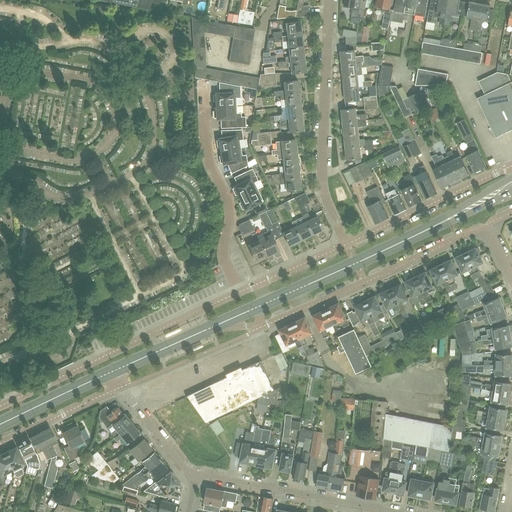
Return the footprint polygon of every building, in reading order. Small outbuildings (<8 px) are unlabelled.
[(138,0),(137,7),(153,10),(156,0),(138,0)] [(218,0),(217,9),(224,10),(225,0),(218,0)] [(298,0),(297,10),(297,17),(310,16),(309,6),(302,7),(302,0),(298,0)] [(359,9),(360,0),(345,0),(344,6),(351,8),(350,23),(358,23),(358,20),(359,9)] [(370,0),(372,0),(371,0),(360,0),(359,9),(358,20),(363,21),(365,10),(366,0),(370,0)] [(389,23),(389,21),(392,9),(393,0),(377,0),(376,6),(385,8),(382,27),(388,29),(389,23)] [(404,14),(406,0),(395,0),(394,9),(392,9),(389,21),(402,24),(403,21),(407,21),(408,15),(404,14)] [(416,0),(406,0),(404,14),(408,15),(409,11),(410,8),(415,9),(416,0)] [(416,0),(415,9),(414,15),(425,17),(427,0),(416,0)] [(444,25),(448,0),(437,0),(436,11),(428,9),(426,22),(434,23),(435,17),(440,18),(439,24),(444,25)] [(457,14),(459,0),(448,0),(444,25),(449,26),(450,20),(458,21),(459,15),(457,14)] [(475,31),(480,4),(476,3),(476,1),(472,1),(471,2),(470,2),(467,18),(472,18),(470,30),(475,31)] [(487,21),(490,6),(489,5),(488,4),(484,3),(483,4),(480,4),(475,31),(474,36),(479,37),(482,20),(487,21)] [(278,6),(276,20),(283,19),(285,7),(278,6)] [(238,17),(237,24),(252,27),(254,13),(240,11),(238,17)] [(237,24),(238,17),(228,15),(226,22),(237,24)] [(212,22),(192,19),(204,33),(210,34),(212,22)] [(204,33),(192,19),(193,39),(205,39),(204,33)] [(287,36),(301,35),(300,22),(286,23),(287,36)] [(229,25),(227,37),(233,38),(245,28),(229,25)] [(346,44),(357,44),(367,43),(370,28),(364,27),(362,37),(357,36),(345,37),(346,44)] [(233,38),(232,44),(242,45),(243,40),(244,34),(245,28),(233,38)] [(288,49),(303,47),(301,35),(287,36),(282,37),(273,38),(268,38),(268,44),(288,42),(288,49)] [(384,51),(385,42),(371,43),(371,51),(384,51)] [(471,51),(476,52),(480,53),(481,46),(478,46),(479,43),(473,42),(472,45),(471,51)] [(285,62),(304,59),(303,47),(288,49),(289,57),(284,57),(285,62)] [(369,57),(356,58),(355,50),(341,52),(342,64),(374,61),(369,57)] [(263,54),(262,64),(276,63),(275,57),(269,57),(269,53),(263,54)] [(278,68),(290,67),(291,73),(306,72),(304,59),(285,62),(277,62),(278,68)] [(343,76),(357,75),(362,74),(361,68),(370,67),(370,66),(375,66),(374,61),(342,64),(343,76)] [(206,62),(194,63),(195,77),(206,68),(206,62)] [(206,68),(195,77),(211,80),(212,69),(206,68)] [(418,69),(415,86),(421,86),(424,70),(418,69)] [(424,70),(421,86),(427,86),(430,71),(424,70)] [(430,71),(427,86),(433,86),(436,72),(430,71)] [(436,72),(433,86),(440,86),(442,73),(436,72)] [(485,95),(477,98),(496,138),(511,130),(511,83),(511,82),(507,74),(498,72),(478,81),(485,95)] [(260,74),(260,78),(259,81),(276,79),(275,73),(260,74)] [(442,73),(440,86),(446,86),(448,74),(442,73)] [(344,89),(359,87),(357,75),(343,76),(344,89)] [(390,86),(391,79),(379,76),(378,86),(390,86)] [(259,81),(258,89),(276,86),(276,79),(259,81)] [(273,96),(279,96),(299,93),(298,81),(284,82),(285,90),(273,92),(273,96)] [(216,107),(236,106),(236,98),(240,98),(240,88),(229,86),(229,93),(215,94),(215,95),(213,95),(213,102),(216,102),(216,107)] [(415,112),(426,107),(419,92),(403,100),(396,86),(390,86),(405,117),(411,115),(410,113),(415,111),(415,112)] [(359,87),(344,89),(346,102),(360,100),(359,87)] [(286,107),(301,106),(299,93),(279,96),(280,100),(286,99),(286,107)] [(236,106),(216,107),(216,111),(214,111),(214,118),(216,118),(216,120),(230,119),(231,128),(246,127),(245,117),(241,117),(241,113),(237,113),(236,106)] [(288,119),(302,118),(301,106),(286,107),(288,119)] [(437,109),(437,108),(434,109),(429,111),(432,118),(433,120),(441,116),(437,109)] [(365,114),(357,115),(356,109),(342,110),(343,123),(366,120),(365,114)] [(304,130),(302,118),(288,119),(281,120),(278,120),(279,127),(289,126),(289,132),(304,130)] [(457,123),(464,138),(472,135),(464,119),(457,123)] [(359,134),(358,128),(366,127),(366,120),(343,123),(344,128),(342,128),(342,129),(342,134),(343,134),(344,134),(344,135),(359,134)] [(220,152),(240,148),(239,141),(243,140),(241,130),(231,130),(232,137),(218,139),(218,140),(216,141),(217,148),(220,148),(220,152)] [(270,132),(257,133),(257,140),(251,140),(251,145),(252,147),(271,145),(270,132)] [(359,134),(344,135),(346,148),(360,146),(364,146),(373,145),(373,140),(359,140),(359,134)] [(481,157),(478,151),(480,151),(474,139),(466,143),(472,154),(467,156),(474,172),(481,168),(481,167),(485,166),(485,167),(485,166),(481,157)] [(295,140),(275,142),(276,150),(271,151),(271,155),(276,154),(297,152),(295,140)] [(411,144),(406,145),(403,147),(408,159),(412,157),(416,155),(411,144)] [(360,146),(346,148),(347,160),(361,158),(360,146)] [(399,146),(383,154),(386,161),(402,154),(399,146)] [(240,148),(220,152),(221,156),(219,156),(220,164),(222,163),(223,165),(236,162),(238,170),(248,166),(246,155),(242,156),(240,148)] [(460,157),(455,159),(452,151),(446,153),(448,156),(450,161),(459,179),(469,174),(460,157)] [(299,159),(297,159),(297,152),(276,154),(276,159),(283,158),(284,166),(298,164),(298,165),(299,165),(300,164),(300,159),(299,159)] [(446,173),(438,157),(437,155),(432,158),(437,168),(433,170),(442,187),(443,187),(443,188),(444,188),(448,186),(448,185),(448,184),(449,184),(444,174),(446,173)] [(459,179),(450,161),(448,156),(443,159),(442,155),(438,157),(446,173),(444,174),(449,184),(452,182),(453,183),(454,184),(458,182),(458,181),(458,180),(459,179)] [(366,162),(349,170),(355,183),(373,175),(366,162)] [(298,166),(298,165),(298,164),(284,166),(285,174),(265,176),(267,180),(299,177),(299,172),(300,172),(301,171),(300,167),(299,166),(298,166)] [(436,193),(429,177),(429,178),(423,166),(417,169),(420,175),(413,178),(416,184),(418,183),(425,198),(427,197),(428,198),(431,197),(431,195),(433,195),(432,194),(435,193),(436,193)] [(239,199),(257,190),(254,183),(258,181),(252,169),(242,173),(246,181),(233,187),(234,188),(232,189),(235,196),(237,195),(239,199)] [(421,200),(415,190),(417,189),(410,174),(404,177),(409,187),(402,190),(409,206),(410,205),(412,206),(415,204),(415,203),(417,202),(416,201),(419,199),(420,201),(421,200)] [(301,182),(300,182),(299,177),(267,180),(269,184),(271,184),(271,185),(286,184),(287,191),(301,190),(301,189),(302,189),(303,188),(302,183),(301,182)] [(392,191),(386,193),(388,199),(387,200),(390,205),(394,214),(406,209),(402,200),(399,195),(401,194),(396,184),(393,178),(387,181),(390,187),(392,191)] [(388,217),(381,201),(384,199),(378,187),(366,193),(372,205),(367,207),(375,224),(388,217)] [(257,190),(239,199),(241,202),(239,203),(242,210),(244,209),(245,210),(263,201),(257,190)] [(295,201),(303,216),(305,222),(312,235),(323,229),(317,217),(310,220),(304,206),(310,203),(305,193),(294,198),(295,201)] [(291,209),(287,201),(283,204),(286,211),(291,209)] [(265,212),(266,212),(263,206),(252,211),(255,217),(265,212)] [(265,212),(271,225),(278,222),(272,209),(266,212),(265,212)] [(265,229),(271,225),(265,212),(255,217),(251,219),(253,224),(260,220),(265,229)] [(312,235),(305,222),(303,216),(291,222),(294,227),(300,240),(312,235)] [(249,220),(239,224),(243,233),(253,228),(249,220)] [(289,246),(300,240),(294,227),(283,233),(289,246)] [(279,251),(269,231),(263,234),(264,237),(259,240),(267,256),(279,251)] [(265,257),(267,256),(259,240),(247,245),(255,262),(260,260),(260,261),(265,259),(265,257)] [(482,263),(480,257),(478,254),(479,253),(477,249),(476,249),(466,253),(478,278),(482,286),(488,298),(495,295),(492,289),(490,291),(477,265),(482,263)] [(473,280),(478,278),(466,253),(462,256),(461,254),(456,256),(457,258),(456,258),(463,272),(468,270),(473,280)] [(457,275),(455,270),(450,261),(449,261),(449,260),(444,262),(445,263),(441,265),(453,290),(457,288),(452,277),(457,275)] [(448,292),(453,290),(441,265),(436,268),(436,266),(431,268),(432,270),(431,270),(437,284),(443,282),(448,292)] [(432,287),(429,282),(425,273),(424,273),(424,272),(419,274),(420,276),(416,277),(427,302),(432,300),(427,289),(432,287)] [(422,305),(427,302),(416,277),(411,280),(410,278),(406,281),(406,282),(405,282),(412,296),(417,294),(422,305)] [(407,299),(404,294),(400,285),(399,285),(399,284),(394,286),(395,288),(390,290),(402,314),(404,319),(409,317),(401,302),(407,299)] [(475,305),(488,298),(482,286),(469,292),(471,296),(475,305)] [(397,317),(402,314),(390,290),(386,292),(385,290),(381,293),(381,294),(380,294),(387,308),(392,306),(397,317)] [(384,316),(379,306),(375,297),(374,297),(373,296),(369,298),(369,300),(365,302),(377,327),(381,324),(379,319),(384,316)] [(462,311),(475,305),(471,296),(458,302),(459,304),(462,311)] [(486,309),(475,313),(477,317),(503,308),(501,304),(503,304),(501,298),(499,299),(499,298),(484,304),(486,309)] [(377,327),(365,302),(361,304),(360,302),(356,304),(355,305),(356,306),(355,306),(357,311),(361,320),(362,321),(367,318),(372,329),(376,336),(380,334),(377,327)] [(333,306),(325,310),(333,324),(340,321),(343,327),(349,324),(347,320),(346,321),(338,304),(333,307),(333,306)] [(454,315),(462,311),(459,304),(450,308),(454,315)] [(449,315),(445,307),(436,311),(440,319),(449,315)] [(483,319),(485,325),(506,317),(506,316),(507,316),(505,311),(504,311),(503,308),(477,317),(478,321),(483,319)] [(319,314),(313,316),(324,338),(329,336),(325,328),(333,324),(325,310),(318,313),(319,314)] [(351,322),(357,320),(353,313),(352,311),(347,313),(351,322)] [(298,322),(292,325),(305,352),(310,349),(303,337),(311,333),(305,319),(303,320),(302,318),(297,321),(298,322)] [(424,323),(426,328),(437,323),(435,318),(424,323)] [(456,335),(469,331),(465,321),(453,326),(456,335)] [(282,330),(280,330),(287,344),(295,341),(301,353),(305,352),(292,325),(287,327),(287,326),(281,328),(282,330)] [(415,325),(409,328),(409,329),(412,335),(418,332),(415,325)] [(494,334),(482,336),(482,341),(510,336),(509,332),(511,332),(510,327),(509,327),(508,326),(493,328),(494,334)] [(179,327),(164,334),(165,336),(180,329),(179,327)] [(367,357),(365,352),(354,329),(339,336),(342,343),(338,346),(340,351),(345,349),(357,373),(372,366),(367,357)] [(384,342),(386,347),(399,341),(396,335),(394,331),(389,333),(389,334),(382,338),(384,342)] [(459,344),(469,343),(472,342),(469,331),(456,335),(459,344)] [(399,341),(406,338),(403,332),(396,335),(399,341)] [(510,336),(482,341),(483,345),(495,343),(496,349),(511,346),(511,345),(511,339),(511,340),(510,336)] [(377,352),(386,347),(384,342),(375,346),(377,352)] [(463,355),(467,354),(471,354),(469,343),(459,344),(463,355)] [(186,351),(187,354),(203,347),(202,344),(186,351)] [(277,361),(284,358),(282,352),(279,353),(274,356),(277,361)] [(484,360),(484,365),(511,365),(511,354),(496,355),(496,360),(484,360)] [(321,358),(320,359),(310,363),(312,364),(323,367),(324,366),(321,358)] [(270,393),(274,390),(261,362),(261,361),(187,396),(206,423),(270,393)] [(310,367),(293,363),(291,375),(308,378),(310,367)] [(511,365),(484,365),(484,369),(496,369),(496,375),(511,375),(511,365)] [(311,377),(319,379),(320,369),(312,367),(311,377)] [(471,376),(468,376),(460,375),(459,386),(470,388),(471,376)] [(480,384),(479,389),(481,390),(509,394),(510,390),(511,391),(511,387),(511,385),(511,384),(493,381),(492,386),(480,384)] [(472,388),(470,388),(459,386),(457,399),(470,401),(472,388)] [(278,388),(274,390),(270,393),(268,403),(276,404),(278,388)] [(340,408),(341,398),(342,390),(333,389),(331,401),(333,401),(333,407),(340,408)] [(479,389),(479,393),(491,395),(490,401),(508,404),(508,403),(509,403),(510,398),(509,398),(509,394),(481,390),(479,389)] [(268,399),(259,398),(256,411),(265,413),(268,399)] [(341,398),(340,408),(354,409),(354,399),(341,398)] [(468,414),(470,401),(457,399),(455,411),(464,413),(468,414)] [(100,411),(98,417),(107,428),(112,424),(116,430),(111,434),(114,438),(131,424),(124,415),(123,415),(117,407),(111,412),(106,406),(100,411)] [(478,410),(477,415),(504,420),(505,416),(507,417),(508,411),(506,411),(506,410),(497,408),(490,407),(489,412),(478,410)] [(462,420),(464,413),(455,411),(453,425),(467,427),(468,421),(462,420)] [(384,437),(392,439),(403,441),(449,450),(453,425),(386,412),(384,437)] [(477,415),(476,419),(488,421),(487,427),(493,428),(503,430),(503,429),(504,429),(505,424),(504,424),(504,420),(477,415)] [(290,472),(293,455),(295,444),(290,443),(291,439),(289,439),(291,416),(285,416),(282,442),(281,453),(283,454),(280,470),(290,472)] [(217,421),(210,426),(216,435),(224,430),(217,421)] [(131,424),(114,438),(117,442),(122,437),(127,443),(139,434),(131,424)] [(466,433),(467,427),(453,425),(451,438),(457,439),(458,432),(466,433)] [(84,441),(81,435),(77,426),(63,433),(69,446),(64,448),(70,460),(80,455),(76,449),(75,446),(84,441)] [(248,455),(247,463),(256,465),(263,429),(258,428),(259,427),(255,426),(253,435),(253,436),(252,442),(253,442),(253,444),(251,444),(250,445),(252,446),(250,455),(248,455)] [(50,428),(40,433),(52,457),(44,485),(51,488),(57,468),(54,464),(56,455),(52,445),(57,443),(50,428)] [(263,429),(256,465),(266,467),(268,458),(266,458),(271,435),(270,434),(270,431),(263,429)] [(314,432),(310,457),(318,458),(322,433),(314,432)] [(40,433),(30,438),(37,452),(42,450),(47,459),(52,457),(40,433)] [(237,442),(235,455),(241,456),(240,462),(247,463),(248,455),(250,455),(252,446),(250,445),(251,444),(253,444),(253,442),(252,442),(253,436),(253,435),(246,433),(244,444),(237,442)] [(473,436),(472,441),(499,447),(500,442),(502,443),(503,437),(501,437),(501,436),(492,434),(485,433),(484,439),(473,436)] [(268,458),(266,467),(272,468),(275,450),(273,449),(276,436),(271,435),(266,458),(268,458)] [(16,443),(27,466),(38,460),(37,455),(35,453),(27,437),(16,443)] [(384,437),(383,443),(383,452),(392,453),(392,448),(401,450),(403,441),(392,439),(384,437)] [(138,462),(137,461),(151,449),(143,439),(129,450),(134,457),(129,461),(133,466),(138,462)] [(310,453),(309,453),(311,440),(306,439),(301,462),(296,461),(292,477),(301,478),(301,477),(304,478),(304,479),(310,453)] [(462,440),(461,443),(471,445),(483,447),(482,453),(488,454),(498,456),(498,455),(499,455),(500,450),(499,450),(499,447),(472,441),(462,440)] [(414,457),(417,445),(404,443),(403,449),(410,450),(408,456),(414,457)] [(428,453),(429,448),(417,445),(414,457),(420,458),(422,452),(428,453)] [(6,452),(4,453),(12,470),(15,476),(17,477),(24,474),(24,472),(21,466),(24,464),(16,447),(11,450),(10,449),(6,451),(6,452)] [(440,463),(443,450),(429,448),(428,453),(427,460),(440,463)] [(365,468),(367,451),(351,449),(349,465),(365,468)] [(443,450),(440,463),(446,464),(447,460),(454,461),(456,453),(449,451),(443,450)] [(98,470),(106,463),(97,451),(84,461),(98,470)] [(145,466),(121,486),(123,487),(128,488),(132,484),(137,480),(139,477),(160,461),(154,452),(142,462),(145,466)] [(323,472),(319,471),(316,487),(330,489),(335,458),(336,453),(331,452),(329,464),(325,466),(323,472)] [(0,484),(4,485),(6,476),(5,474),(12,470),(4,453),(2,454),(1,453),(0,453),(0,484)] [(468,455),(456,453),(455,459),(467,462),(468,456),(468,455)] [(341,459),(335,458),(330,489),(342,492),(345,476),(341,475),(343,464),(341,463),(340,462),(341,459)] [(497,461),(487,459),(484,459),(482,473),(494,475),(497,461)] [(75,460),(69,463),(73,471),(79,468),(75,460)] [(160,476),(167,469),(160,461),(139,477),(137,480),(132,484),(128,488),(133,489),(143,482),(152,474),(155,479),(160,476)] [(385,479),(383,490),(394,492),(400,463),(399,463),(393,461),(391,463),(389,471),(386,473),(385,479)] [(106,463),(98,470),(89,477),(111,483),(117,478),(106,463)] [(400,463),(394,492),(397,492),(397,495),(402,496),(403,494),(405,482),(401,482),(405,464),(400,463)] [(471,507),(473,497),(474,492),(468,491),(470,483),(472,472),(465,471),(463,482),(462,489),(463,489),(462,495),(460,505),(465,506),(465,507),(470,508),(470,507),(471,507)] [(84,473),(79,472),(77,478),(74,477),(71,487),(73,488),(78,489),(80,484),(84,473)] [(143,492),(156,495),(166,498),(166,495),(173,489),(181,491),(182,486),(176,478),(175,479),(170,473),(162,479),(157,483),(156,481),(143,492)] [(379,479),(361,476),(357,495),(375,499),(379,479)] [(412,479),(409,495),(410,495),(410,497),(416,498),(416,496),(420,497),(423,479),(415,477),(414,480),(412,479)] [(436,500),(436,503),(442,504),(442,501),(446,502),(451,479),(445,477),(444,482),(439,482),(436,500)] [(423,479),(420,497),(423,498),(423,499),(428,500),(429,499),(430,499),(433,483),(430,483),(431,480),(423,479)] [(451,479),(446,502),(456,504),(459,485),(455,484),(456,480),(451,479)] [(481,504),(481,505),(481,509),(482,509),(482,511),(487,511),(488,510),(494,511),(499,488),(490,486),(488,495),(483,493),(481,504)] [(136,495),(137,490),(133,489),(128,488),(123,487),(122,491),(136,495)] [(227,500),(236,502),(237,494),(208,488),(205,503),(221,506),(226,507),(227,500)] [(71,489),(67,502),(76,505),(80,492),(71,489)] [(53,494),(47,504),(48,504),(55,508),(61,498),(53,494)] [(139,500),(127,497),(125,503),(137,507),(139,500)] [(270,511),(271,509),(273,499),(263,497),(260,511),(270,511)] [(173,511),(175,505),(166,502),(161,501),(159,507),(150,504),(148,510),(155,511),(173,511)]
